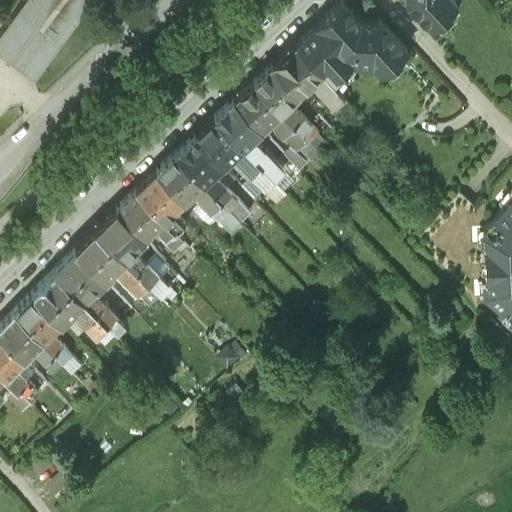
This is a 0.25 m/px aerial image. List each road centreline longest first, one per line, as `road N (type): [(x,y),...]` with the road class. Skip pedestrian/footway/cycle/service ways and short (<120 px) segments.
road 1 (unclassified): [(0,288),(318,0)]
road 2 (unclassified): [(174,0),(0,177)]
road 3 (residential): [(386,0),(511,132)]
